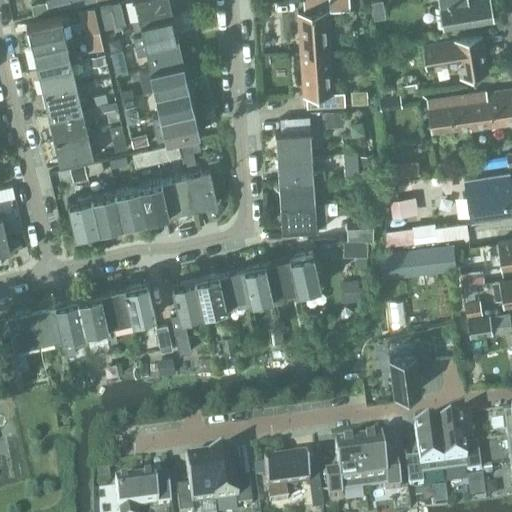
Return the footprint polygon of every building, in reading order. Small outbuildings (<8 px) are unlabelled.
[(48,10),(46,0),(31,4),(33,14),(48,10)] [(61,0),(47,0),(46,0),(48,10),(63,7),(61,0)] [(134,0),(139,20),(171,13),(168,0),(134,0)] [(172,0),(174,9),(187,6),(185,0),(172,0)] [(302,0),(303,10),(298,10),(301,52),(328,50),(326,8),(329,8),(329,9),(349,7),(348,0),(302,0)] [(493,19),(489,0),(437,0),(443,27),(493,19)] [(101,11),(105,28),(115,26),(111,9),(101,11)] [(28,22),(33,45),(65,37),(60,14),(62,14),(62,13),(26,21),(26,22),(28,22)] [(143,36),(133,38),(135,46),(176,36),(171,13),(139,20),(143,36)] [(450,62),(448,56),(456,55),(460,75),(487,70),(481,33),(422,43),(426,66),(450,62)] [(176,36),(135,46),(137,56),(147,54),(150,67),(182,59),(176,36)] [(33,45),(39,68),(71,61),(65,37),(33,45)] [(328,50),(301,52),(303,94),(306,94),(307,106),(344,103),(343,91),(331,92),(328,50)] [(112,59),(116,75),(126,73),(123,57),(112,59)] [(182,59),(150,67),(155,90),(187,83),(182,59)] [(39,68),(44,92),(76,84),(71,61),(39,68)] [(400,83),(401,91),(417,89),(416,81),(400,83)] [(187,83),(155,90),(161,114),(193,106),(187,83)] [(50,115),(82,108),(100,104),(104,103),(102,94),(80,100),(76,84),(44,92),(50,115)] [(426,96),(430,129),(469,124),(470,128),(511,122),(511,87),(486,91),(485,88),(426,96)] [(378,96),(380,108),(401,105),(399,93),(378,96)] [(104,103),(100,104),(101,112),(116,108),(115,100),(104,103)] [(124,107),(127,122),(139,119),(136,104),(124,107)] [(158,130),(156,134),(158,140),(200,130),(198,120),(196,120),(193,106),(161,114),(164,128),(158,130)] [(50,115),(55,139),(87,131),(82,108),(50,115)] [(342,110),(325,111),(326,127),(343,125),(342,110)] [(109,127),(115,150),(128,147),(122,124),(109,127)] [(276,132),(278,156),(311,153),(309,130),(311,130),(311,129),(274,131),(274,132),(276,132)] [(87,131),(55,139),(60,162),(58,162),(59,163),(95,155),(94,154),(92,154),(87,131)] [(164,144),(156,146),(160,159),(167,157),(164,144)] [(154,146),(144,149),(148,167),(158,164),(154,146)] [(346,169),(358,169),(357,149),(345,150),(346,169)] [(375,169),(372,152),(361,155),(364,171),(375,169)] [(278,156),(280,180),(312,177),(324,176),(324,168),(312,169),(311,153),(278,156)] [(208,168),(185,173),(192,205),(216,199),(216,201),(217,201),(213,184),(225,181),(219,158),(207,160),(208,166),(207,166),(208,168)] [(419,158),(391,161),(392,171),(420,168),(419,158)] [(102,159),(85,163),(88,175),(104,171),(102,159)] [(70,166),(73,178),(86,175),(83,163),(70,166)] [(463,179),(467,200),(511,192),(511,190),(509,172),(463,179)] [(185,173),(162,178),(169,210),(192,205),(185,173)] [(280,180),(281,204),(314,201),(312,177),(280,180)] [(162,178),(138,184),(146,216),(169,210),(162,178)] [(138,184),(115,189),(122,221),(146,216),(138,184)] [(115,189),(92,195),(99,227),(122,221),(115,189)] [(511,192),(467,200),(470,221),(511,214),(511,192)] [(392,195),(393,212),(418,211),(418,194),(392,195)] [(99,227),(92,195),(68,200),(68,198),(67,198),(75,234),(76,234),(76,232),(99,227)] [(314,201),(281,204),(283,227),(281,227),(281,228),(318,226),(318,225),(316,225),(314,201)] [(373,202),(360,202),(361,218),(373,218),(373,202)] [(1,216),(0,216),(0,249),(9,248),(9,250),(10,249),(8,241),(2,213),(1,214),(1,216)] [(347,235),(369,235),(369,221),(347,221),(347,235)] [(466,221),(434,225),(434,223),(413,225),(415,240),(467,233),(466,221)] [(511,266),(511,238),(497,241),(501,268),(511,266)] [(342,239),(342,255),(366,255),(366,239),(342,239)] [(379,253),(382,277),(455,268),(452,244),(379,253)] [(312,251),(289,256),(297,288),(319,283),(320,285),(321,285),(313,249),(312,249),(312,251)] [(289,256),(266,261),(273,294),(297,288),(289,256)] [(266,261),(242,267),(250,299),(273,294),(266,261)] [(242,267),(219,272),(226,304),(250,299),(242,267)] [(461,273),(463,284),(474,282),(472,271),(461,273)] [(219,272),(195,278),(203,310),(226,304),(219,272)] [(511,276),(499,278),(503,305),(511,303),(511,276)] [(203,310),(195,278),(172,283),(172,281),(171,281),(179,317),(180,317),(180,315),(203,310)] [(339,280),(341,302),(361,301),(359,278),(339,280)] [(147,281),(124,286),(132,318),(155,313),(155,315),(156,315),(148,279),(147,279),(147,281)] [(124,286),(101,292),(108,324),(112,341),(117,340),(112,323),(132,318),(124,286)] [(101,292),(78,297),(85,329),(87,341),(106,336),(108,342),(112,341),(108,324),(101,292)] [(78,297),(54,302),(63,342),(64,342),(66,352),(74,350),(70,332),(85,329),(78,297)] [(481,313),(479,300),(463,302),(465,316),(481,313)] [(34,307),(31,308),(38,340),(53,336),(55,344),(63,342),(54,302),(48,304),(48,303),(45,301),(35,303),(34,306),(34,307)] [(12,338),(1,341),(12,386),(23,383),(15,347),(16,347),(15,345),(38,340),(31,308),(8,313),(7,311),(6,312),(12,338)] [(510,312),(469,318),(472,337),(492,334),(491,327),(511,324),(510,312)] [(156,327),(161,351),(173,349),(167,324),(156,327)] [(269,329),(272,342),(283,340),(280,326),(269,329)] [(174,330),(180,353),(191,350),(186,327),(174,330)] [(222,336),(225,353),(235,352),(233,334),(222,336)] [(414,350),(389,353),(394,392),(421,388),(417,365),(430,364),(426,337),(412,339),(414,350)] [(511,413),(503,415),(506,441),(511,440),(511,413)] [(460,423),(437,426),(443,474),(466,470),(466,473),(480,471),(476,444),(464,446),(460,423)] [(443,474),(437,426),(413,429),(418,459),(405,460),(409,487),(422,485),(421,477),(443,474)] [(381,440),(357,443),(364,491),(386,487),(386,490),(400,488),(397,462),(384,463),(381,440)] [(364,491),(357,443),(334,446),(337,470),(324,472),(328,498),(342,496),(342,494),(364,491)] [(231,455),(208,458),(214,504),(236,501),(237,507),(251,505),(248,478),(235,480),(231,455)] [(188,486),(175,488),(179,511),(193,511),(192,507),(214,504),(208,458),(203,459),(203,458),(188,460),(188,461),(184,461),(188,486)] [(305,458),(263,464),(268,503),(287,500),(286,488),(309,485),(305,458)] [(170,504),(167,477),(114,485),(117,511),(137,511),(137,509),(170,504)]
